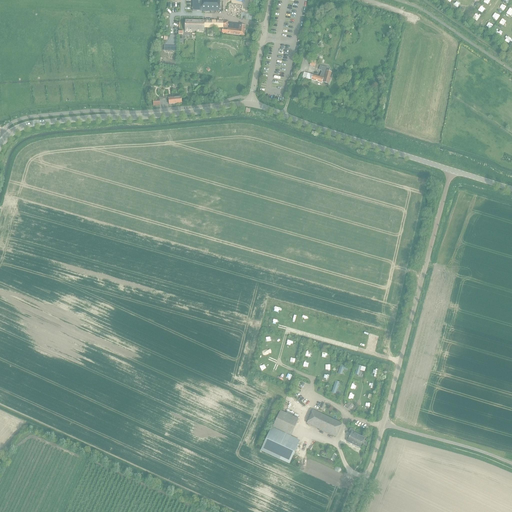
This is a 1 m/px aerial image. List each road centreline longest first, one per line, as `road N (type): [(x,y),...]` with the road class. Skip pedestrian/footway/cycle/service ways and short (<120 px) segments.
road 1 (unclassified): [(352,511),(452,169)]
road 2 (tertiary): [(0,144),(39,122),(250,103)]
road 3 (tertiary): [(452,169),(250,103)]
